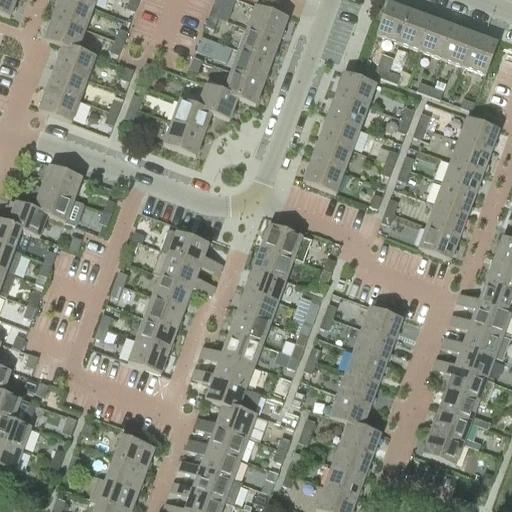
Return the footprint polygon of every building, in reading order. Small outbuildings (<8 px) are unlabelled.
[(15,0),(0,0),(0,17),(8,20),(15,0)] [(78,0),(58,0),(52,18),(85,31),(94,6),(78,0)] [(129,0),(125,12),(133,15),(138,0),(129,0)] [(398,46),(410,13),(387,5),(375,38),(398,46)] [(208,17),(217,21),(221,9),(212,6),(208,17)] [(245,31),(278,44),(287,21),(253,9),(245,31)] [(431,21),(410,13),(398,46),(419,54),(431,21)] [(217,21),(208,17),(204,30),(212,33),(217,21)] [(43,43),(62,50),(62,49),(76,54),(77,53),(85,31),(52,18),(43,43)] [(452,29),(431,21),(419,54),(440,62),(452,29)] [(474,37),(452,29),(440,62),(462,70),(474,37)] [(245,31),(237,52),(270,65),(278,44),(245,31)] [(114,41),(123,44),(126,35),(118,32),(114,41)] [(474,37),(462,70),(484,78),(496,45),(474,37)] [(123,44),(114,41),(109,55),(117,58),(123,44)] [(62,50),(56,64),(89,76),(95,60),(77,53),(76,54),(62,49),(62,50)] [(192,60),(201,63),(205,52),(196,49),(192,60)] [(237,52),(229,74),(262,86),(270,65),(237,52)] [(396,53),(389,70),(393,72),(394,71),(401,73),(407,57),(396,53)] [(201,63),(192,60),(188,72),(196,75),(201,63)] [(83,93),(89,76),(56,64),(50,80),(83,93)] [(148,80),(152,69),(144,66),(139,77),(148,80)] [(120,83),(128,86),(132,74),(124,71),(120,83)] [(384,83),(386,76),(375,72),(372,79),(384,83)] [(229,74),(221,94),(221,95),(236,101),(235,102),(254,109),(262,86),(229,74)] [(342,76),(334,98),(367,111),(375,88),(342,76)] [(386,76),(384,83),(395,87),(398,80),(386,76)] [(77,109),(83,93),(50,80),(44,97),(77,109)] [(203,87),(195,109),(195,110),(211,116),(210,117),(228,124),(235,102),(236,101),(221,95),(221,94),(203,87)] [(427,99),(429,91),(418,87),(415,94),(427,99)] [(429,91),(427,99),(438,103),(440,95),(429,91)] [(77,109),(44,97),(37,114),(70,126),(77,109)] [(127,111),(135,114),(139,101),(132,98),(127,111)] [(359,132),(367,111),(334,98),(326,120),(359,132)] [(203,138),(210,117),(211,116),(195,110),(195,109),(178,103),(169,126),(203,138)] [(459,111),(471,115),(473,107),(461,103),(459,111)] [(106,120),(114,123),(120,107),(112,104),(106,120)] [(135,114),(127,111),(123,121),(131,124),(135,114)] [(400,123),(408,126),(412,115),(404,112),(400,123)] [(420,118),(416,129),(423,132),(428,120),(420,118)] [(114,123),(106,120),(104,126),(112,129),(114,123)] [(351,153),(359,132),(326,120),(318,141),(351,153)] [(465,121),(456,144),(490,156),(498,134),(465,121)] [(408,126),(400,123),(395,134),(403,138),(408,126)] [(203,138),(169,126),(162,148),(195,160),(203,138)] [(423,132),(416,129),(411,141),(419,143),(423,132)] [(343,175),(351,153),(318,141),(310,163),(343,175)] [(482,178),(490,156),(456,144),(448,165),(482,178)] [(384,166),(392,169),(396,157),(388,154),(384,166)] [(400,172),(407,175),(412,163),(404,160),(400,172)] [(343,175),(310,163),(302,185),(335,197),(343,175)] [(474,199),(482,178),(448,165),(440,187),(474,199)] [(392,169),(384,166),(380,177),(388,180),(392,169)] [(44,179),(40,190),(39,191),(72,204),(81,181),(42,167),(39,177),(44,179)] [(407,175),(400,172),(395,184),(403,187),(407,175)] [(466,221),(474,199),(440,187),(433,209),(466,221)] [(64,226),(72,204),(39,191),(40,190),(34,188),(30,198),(36,201),(32,212),(32,213),(46,219),(45,220),(64,226)] [(376,212),(380,200),(372,197),(368,209),(376,212)] [(37,241),(45,220),(46,219),(32,213),(32,212),(9,203),(5,213),(11,215),(6,226),(6,228),(20,233),(20,234),(37,241)] [(102,215),(110,218),(114,206),(106,203),(102,215)] [(384,215),(391,218),(396,206),(388,203),(384,215)] [(458,242),(466,221),(433,209),(425,230),(458,242)] [(110,218),(102,215),(97,226),(101,227),(106,229),(110,218)] [(391,218),(384,215),(380,226),(388,228),(391,218)] [(0,249),(12,254),(20,234),(20,233),(6,228),(6,226),(0,224),(0,249)] [(101,227),(97,238),(104,240),(106,229),(101,227)] [(260,250),(292,262),(302,266),(309,244),(301,240),(268,228),(260,250)] [(458,242),(425,230),(416,253),(449,265),(458,242)] [(167,232),(160,253),(167,256),(167,257),(199,270),(199,271),(218,278),(221,268),(202,261),(208,247),(167,232)] [(72,240),(67,252),(76,255),(80,243),(72,240)] [(511,270),(511,244),(501,240),(493,263),(511,270)] [(0,249),(0,273),(13,278),(20,257),(12,254),(0,249)] [(260,250),(252,272),(284,284),(292,262),(260,250)] [(159,279),(192,292),(191,293),(210,299),(214,289),(195,282),(199,271),(199,270),(167,257),(167,256),(160,253),(151,276),(159,279)] [(42,265),(51,268),(55,257),(46,254),(42,265)] [(322,273),(330,276),(334,264),(326,262),(322,273)] [(511,270),(493,263),(484,285),(511,295),(511,270)] [(51,268),(42,265),(37,277),(46,280),(51,268)] [(277,305),(284,284),(252,272),(244,293),(277,305)] [(0,273),(0,299),(5,301),(13,278),(0,273)] [(330,276),(322,273),(317,285),(326,288),(330,276)] [(113,287),(121,290),(126,277),(118,274),(113,287)] [(159,279),(151,301),(184,312),(191,293),(192,292),(159,279)] [(511,295),(484,285),(477,304),(477,305),(510,318),(510,319),(511,319),(511,295)] [(121,290),(113,287),(109,298),(117,301),(121,290)] [(269,327),(277,305),(244,293),(236,315),(269,327)] [(30,297),(26,308),(34,312),(39,300),(30,297)] [(474,314),(469,326),(469,327),(502,339),(494,362),(501,364),(509,342),(508,342),(509,337),(504,335),(510,319),(510,318),(477,305),(477,304),(458,297),(455,307),(474,314)] [(151,301),(143,322),(176,334),(184,312),(151,301)] [(307,316),(314,319),(319,307),(311,304),(307,316)] [(34,312),(26,308),(21,321),(30,324),(34,312)] [(323,320),(331,323),(335,312),(327,309),(323,320)] [(360,334),(393,347),(401,324),(369,312),(360,334)] [(236,315),(228,336),(261,348),(269,327),(236,315)] [(314,319),(307,316),(303,328),(310,330),(314,319)] [(97,330),(106,333),(110,321),(102,318),(97,330)] [(466,336),(461,348),(461,349),(494,361),(494,362),(502,339),(469,327),(469,326),(450,319),(447,329),(466,336)] [(331,323),(323,320),(319,332),(326,335),(331,323)] [(143,322),(135,343),(168,355),(176,334),(143,322)] [(106,333),(97,330),(93,341),(102,344),(106,333)] [(360,334),(352,356),(385,368),(393,347),(360,334)] [(228,336),(220,357),(253,369),(261,348),(228,336)] [(19,354),(23,342),(15,339),(11,351),(19,354)] [(457,358),(453,370),(452,370),(486,383),(478,405),(485,408),(493,386),(492,386),(493,382),(487,379),(494,361),(461,349),(461,348),(442,342),(439,351),(457,358)] [(168,355),(135,343),(127,366),(159,378),(168,355)] [(291,359),(299,362),(303,350),(295,347),(291,359)] [(216,367),(212,378),(212,379),(245,391),(245,392),(250,394),(252,389),(246,387),(253,369),(220,357),(202,350),(198,360),(216,367)] [(307,363),(315,366),(319,355),(311,352),(307,363)] [(352,356),(344,377),(377,389),(385,368),(352,356)] [(37,360),(28,357),(23,369),(33,372),(37,360)] [(299,362),(291,359),(287,370),(295,373),(299,362)] [(315,366),(307,363),(303,374),(310,377),(315,366)] [(449,379),(445,392),(478,405),(486,383),(452,370),(453,370),(434,363),(431,372),(449,379)] [(9,374),(0,370),(0,396),(0,397),(1,396),(9,374)] [(203,403),(221,409),(222,408),(237,413),(238,411),(243,413),(244,411),(239,408),(245,392),(245,391),(212,379),(212,378),(194,371),(190,382),(208,389),(203,403)] [(344,377),(337,398),(369,410),(377,389),(344,377)] [(34,397),(43,400),(47,388),(39,385),(34,397)] [(309,389),(299,385),(296,391),(307,395),(309,389)] [(445,392),(437,414),(471,426),(470,427),(485,433),(487,426),(473,420),(478,405),(445,392)] [(0,421),(11,425),(12,424),(20,403),(1,396),(0,397),(0,396),(0,421)] [(290,407),(298,411),(302,400),(294,396),(290,407)] [(362,431),(369,410),(337,398),(328,421),(346,427),(346,426),(361,432),(362,431)] [(214,428),(247,440),(255,418),(243,413),(238,411),(237,413),(222,408),(221,409),(214,428)] [(437,414),(429,435),(463,448),(462,448),(477,454),(480,447),(464,442),(470,427),(471,426),(437,414)] [(71,434),(75,423),(68,420),(64,431),(71,434)] [(0,447),(20,455),(29,431),(12,424),(11,425),(0,421),(0,447)] [(239,462),(247,440),(214,428),(195,421),(192,431),(210,438),(206,449),(239,462)] [(301,433),(309,436),(312,426),(305,423),(301,433)] [(83,426),(79,437),(87,440),(91,429),(83,426)] [(346,427),(339,448),(371,460),(379,437),(362,431),(361,432),(346,426),(346,427)] [(309,436),(301,433),(296,446),(304,449),(309,436)] [(463,448),(429,435),(421,457),(454,469),(462,448),(463,448)] [(113,463),(145,475),(153,452),(121,440),(113,463)] [(278,452),(285,454),(289,444),(282,441),(278,452)] [(231,484),(239,462),(206,449),(200,445),(188,442),(184,452),(195,456),(191,467),(199,470),(198,471),(231,484)] [(20,455),(0,447),(0,470),(13,476),(20,455)] [(363,481),(371,460),(339,448),(331,469),(363,481)] [(285,454),(278,452),(274,464),(281,466),(285,454)] [(51,466),(59,468),(64,456),(56,453),(51,466)] [(67,470),(75,473),(79,462),(71,459),(67,470)] [(137,496),(145,475),(113,463),(105,484),(137,496)] [(198,471),(199,470),(191,467),(180,463),(177,473),(195,480),(191,492),(223,505),(223,506),(232,509),(240,487),(231,484),(198,471)] [(285,476),(293,479),(298,468),(289,465),(285,476)] [(59,468),(51,466),(47,476),(55,479),(59,468)] [(355,502),(363,481),(331,469),(323,490),(355,502)] [(75,473),(67,470),(62,481),(71,484),(75,473)] [(293,479),(285,476),(281,488),(289,491),(293,479)] [(114,511),(131,511),(137,496),(105,484),(96,481),(88,502),(97,505),(114,511)] [(269,498),(273,486),(266,483),(261,495),(269,498)] [(187,502),(183,511),(220,511),(223,506),(223,505),(191,492),(172,485),(168,495),(187,502)] [(351,511),(355,502),(323,490),(314,511),(351,511)] [(51,511),(60,511),(63,505),(55,502),(51,511)]
